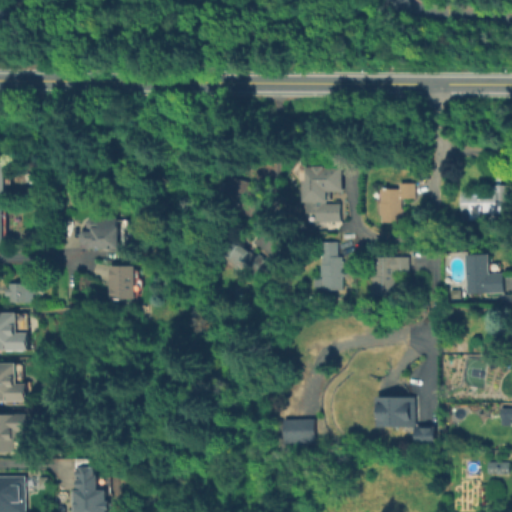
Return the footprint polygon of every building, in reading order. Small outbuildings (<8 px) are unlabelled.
[(0,4),(12,6),(9,27),(0,25),(0,4)] [(0,163),(8,163),(8,195),(0,195),(0,163)] [(326,167),(326,168),(344,168),(343,191),(331,191),(331,200),(328,200),(328,203),(327,203),(341,203),(341,221),(316,221),(316,213),(305,213),(305,202),(303,202),(303,181),(307,181),(307,168),(315,168),(315,167),(326,167)] [(256,199),(253,215),(236,212),(237,206),(219,203),(223,177),(255,183),(252,198),(256,199)] [(416,182),(416,197),(401,197),(401,207),(403,207),(403,216),(401,216),(401,220),(382,220),(382,187),(400,187),(400,181),(416,182)] [(510,184),(510,212),(508,212),(508,218),(492,218),(492,212),(480,212),(481,219),(462,219),(461,210),(462,210),(462,190),(490,189),(490,184),(510,184)] [(114,216),(114,225),(118,225),(118,247),(78,247),(79,229),(87,229),(84,225),(84,220),(87,217),(114,216)] [(246,251),(252,255),(255,252),(269,262),(257,277),(245,268),(244,269),(237,263),(233,268),(212,252),(226,234),(247,250),(246,251)] [(338,240),(338,255),(343,255),(343,260),(344,260),(344,268),(343,268),(343,289),(323,289),(323,275),(321,275),(321,263),(323,263),(323,256),(317,256),(317,241),(338,240)] [(491,252),(491,272),(505,271),(506,291),(470,292),(468,253),(491,252)] [(410,255),(410,271),(396,271),(396,282),(397,282),(397,290),(396,289),(395,295),(376,295),(376,287),(374,287),(374,274),(376,274),(376,261),(395,261),(395,255),(410,255)] [(134,265),(134,297),(108,297),(108,265),(134,265)] [(38,283),(37,294),(34,293),(33,302),(10,301),(10,296),(6,295),(7,287),(11,287),(11,281),(38,283)] [(0,313),(20,313),(20,334),(31,334),(31,351),(3,351),(3,350),(0,350),(0,313)] [(0,364),(19,364),(19,385),(29,385),(29,401),(0,401),(0,364)] [(377,420),(377,389),(417,389),(416,420),(377,420)] [(500,407),(511,407),(511,416),(509,416),(509,424),(500,424),(500,407)] [(0,413),(28,413),(29,448),(15,448),(15,454),(0,454),(0,413)] [(315,440),(285,441),(284,418),(314,417),(315,440)] [(416,439),(416,421),(436,421),(436,439),(416,439)] [(95,458),(95,482),(107,482),(107,493),(110,493),(110,502),(107,502),(107,511),(71,511),(71,486),(74,486),(74,482),(77,482),(77,458),(95,458)] [(510,462),(510,472),(489,472),(489,461),(510,462)] [(0,511),(0,469),(37,469),(37,495),(25,495),(25,511),(0,511)]
